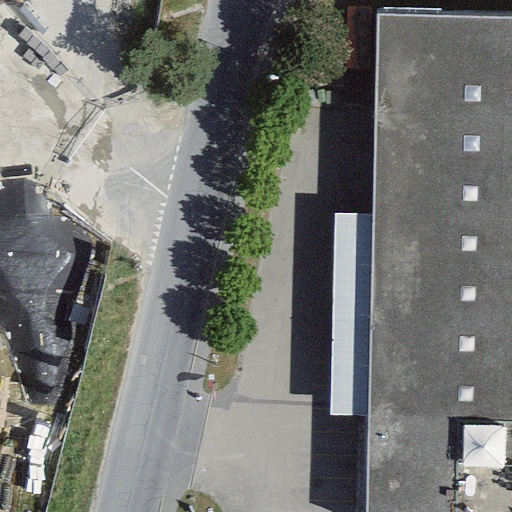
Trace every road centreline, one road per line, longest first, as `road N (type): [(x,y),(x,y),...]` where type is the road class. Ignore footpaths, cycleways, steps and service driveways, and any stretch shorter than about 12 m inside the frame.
road 1 (unclassified): [(124,511),(198,212),(236,0)]
road 2 (unknown): [(148,412),(258,454),(279,472),(301,511)]
